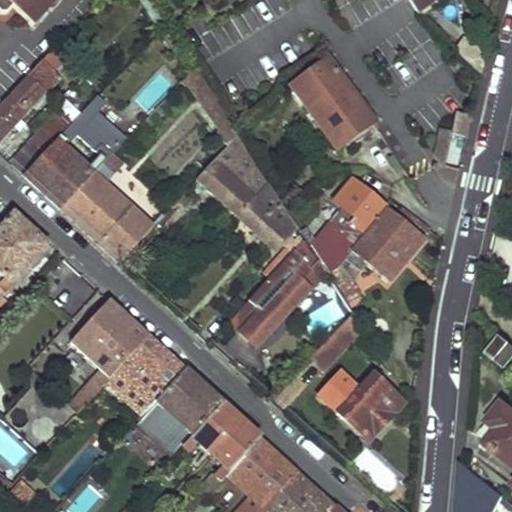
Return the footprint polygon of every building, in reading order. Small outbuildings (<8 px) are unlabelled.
[(0,0),(0,19),(9,24),(16,16),(32,30),(58,0),(0,0)] [(408,0),(415,10),(430,0),(408,0)] [(0,103),(0,140),(63,74),(56,67),(60,61),(50,50),(0,103)] [(290,88),(335,151),(374,123),(327,60),(290,88)] [(190,79),(229,145),(236,137),(194,68),(184,74),(187,80),(190,79)] [(149,112),(175,88),(163,74),(136,98),(149,112)] [(23,175),(61,209),(92,175),(65,151),(106,105),(97,96),(23,175)] [(11,162),(23,171),(68,122),(57,112),(34,137),(11,162)] [(471,118),(456,115),(451,134),(466,137),(471,118)] [(34,137),(47,122),(41,116),(27,131),(34,137)] [(451,134),(440,131),(434,155),(442,167),(451,134)] [(196,180),(236,218),(266,186),(236,137),(229,145),(196,180)] [(61,209),(118,262),(150,229),(102,185),(122,165),(111,155),(92,175),(61,209)] [(312,244),(330,275),(339,270),(341,266),(351,254),(386,209),(351,180),(333,202),(341,209),(312,244)] [(236,218),(275,253),(295,232),(266,186),(236,218)] [(157,220),(168,230),(192,205),(181,195),(157,220)] [(351,254),(386,283),(422,240),(386,209),(351,254)] [(47,244),(12,212),(0,225),(0,288),(4,292),(10,285),(47,244)] [(304,239),(282,263),(311,291),(327,273),(304,239)] [(282,263),(226,323),(255,351),(311,291),(282,263)] [(330,275),(346,300),(359,291),(341,266),(339,270),(330,275)] [(76,313),(96,293),(80,278),(61,298),(76,313)] [(69,342),(99,371),(79,391),(82,393),(69,406),(77,413),(105,382),(148,335),(109,300),(69,342)] [(309,358),(323,371),(359,333),(349,317),(328,339),(309,358)] [(125,381),(152,405),(184,369),(148,335),(105,382),(114,392),(125,381)] [(505,369),(511,359),(511,345),(502,337),(488,356),(505,369)] [(165,411),(193,436),(222,404),(184,369),(152,405),(133,425),(144,435),(165,411)] [(319,397),(367,441),(402,404),(373,377),(360,391),(341,374),(319,397)] [(74,386),(62,399),(69,406),(82,393),(79,391),(74,386)] [(193,441),(223,468),(215,478),(211,474),(175,511),(192,511),(227,475),(261,439),(222,404),(193,436),(181,449),(184,451),(193,441)] [(511,410),(509,408),(494,426),(502,434),(492,448),(511,465),(511,410)] [(227,475),(260,506),(253,511),(262,511),(298,473),(261,439),(227,475)] [(457,511),(495,511),(503,497),(461,464),(457,511)] [(330,511),(335,507),(298,473),(262,511),(330,511)] [(1,474),(0,474),(0,487),(5,492),(12,484),(1,474)]
